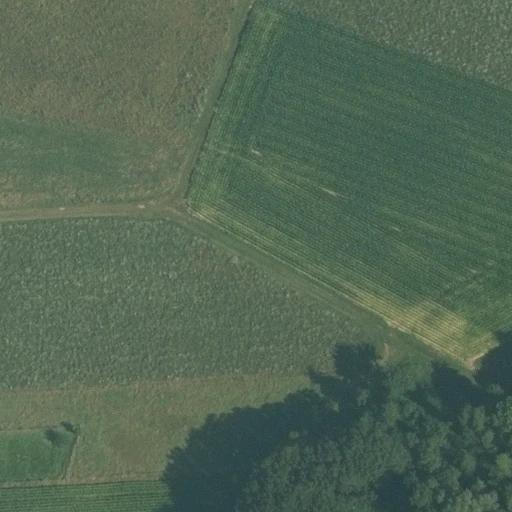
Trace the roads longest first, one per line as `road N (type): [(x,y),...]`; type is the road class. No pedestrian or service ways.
road 1 (track): [(390,340),(185,218),(0,226)]
road 2 (track): [(511,400),(390,340),(266,511)]
road 3 (track): [(185,218),(262,0)]
